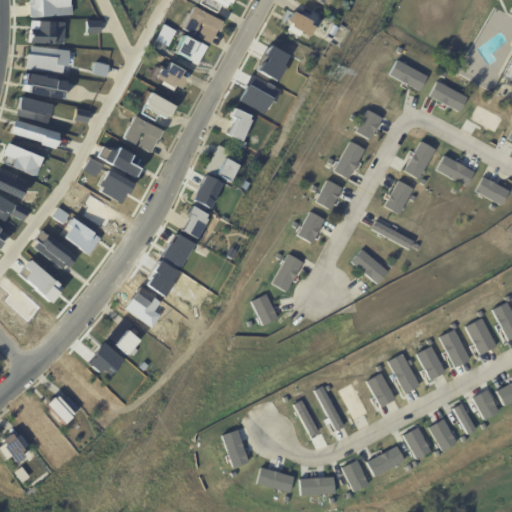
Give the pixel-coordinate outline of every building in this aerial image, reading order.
[(26,0),(27,16),(69,15),(68,0),(26,0)] [(233,0),(230,6),(228,5),(225,9),(219,5),(215,13),(199,4),(201,0),(233,0)] [(221,26),(218,32),(216,32),(210,44),(183,30),(194,8),(223,23),(221,26)] [(301,17),(314,24),(312,28),(315,30),(311,38),(302,33),(300,37),(287,31),(291,24),(289,23),(294,13),(301,17)] [(84,20),(99,20),(99,31),(84,31),(84,20)] [(61,43),(62,21),(27,21),(27,43),(61,43)] [(167,47),(155,41),(164,25),(176,32),(167,47)] [(204,46),(194,65),(184,59),(185,58),(174,52),(183,36),(193,42),(194,41),(204,46)] [(66,50),(26,45),(24,67),(64,72),(66,50)] [(164,58),(161,63),(154,58),(156,54),(164,58)] [(511,82),(501,77),(511,56),(511,82)] [(107,64),(104,75),(89,72),(92,60),(107,64)] [(386,75),(416,91),(424,76),(393,60),(386,75)] [(183,70),(180,75),(184,77),(179,87),(174,84),(173,86),(156,77),(161,68),(166,71),(170,63),(183,70)] [(53,83),(54,78),(22,73),(19,92),(60,98),(63,84),(53,83)] [(486,82),(489,84),(489,85),(491,87),(489,90),(479,85),(481,81),(484,83),(485,81),(486,82)] [(457,111),(464,95),(432,82),(426,98),(457,111)] [(166,104),(174,108),(169,118),(166,116),(164,120),(144,109),(146,105),(145,104),(150,95),(166,104)] [(18,96),(50,104),(45,123),(14,115),(16,105),(15,105),(18,96)] [(467,119),(493,133),(501,118),(475,104),(467,119)] [(85,122),(71,119),(74,107),(88,110),(85,122)] [(250,120),(241,141),(227,134),(233,119),(230,117),(234,109),(249,116),(248,119),(250,120)] [(379,117),(363,110),(353,132),(368,140),(379,117)] [(163,133),(158,142),(157,141),(150,154),(138,147),(144,136),(141,135),(135,146),(123,140),(135,118),(163,133)] [(7,137),(54,144),(56,130),(9,122),(7,137)] [(346,179),(362,149),(347,141),(331,172),(346,179)] [(418,179),(431,147),(415,141),(402,173),(418,179)] [(0,150),(0,154),(10,159),(7,167),(32,176),(39,157),(3,143),(0,150)] [(206,172),(219,147),(242,160),(240,163),(236,161),(234,165),(240,168),(231,185),(216,177),(216,178),(206,172)] [(465,185),(471,170),(439,156),(433,171),(465,185)] [(101,165),(86,158),(81,170),(95,177),(101,165)] [(93,192),(119,203),(128,182),(103,170),(93,192)] [(0,190),(18,198),(23,186),(0,176),(0,190)] [(472,192),(499,205),(506,190),(480,177),(472,192)] [(327,209),(313,202),(325,179),(339,187),(327,209)] [(396,181),(411,190),(397,214),(381,205),(396,181)] [(0,220),(3,222),(7,213),(21,221),(27,212),(0,196),(0,220)] [(49,216),(60,224),(67,214),(56,207),(49,216)] [(194,239),(185,234),(180,231),(189,216),(186,214),(190,207),(205,215),(203,219),(205,220),(202,226),(194,239)] [(294,234),(307,211),(321,218),(308,242),(294,234)] [(411,240),(406,250),(367,228),(373,218),(411,240)] [(58,236),(86,254),(97,237),(69,219),(58,236)] [(222,254),(226,246),(234,249),(229,258),(222,254)] [(385,271),(376,282),(349,260),(358,248),(385,271)] [(283,291),(268,281),(286,253),(301,262),(283,291)] [(55,280),(27,261),(18,274),(46,293),(55,280)] [(263,293),(274,318),(260,325),(249,300),(263,293)] [(489,309),(504,341),(511,336),(511,317),(505,302),(489,309)] [(133,327),(127,334),(139,343),(134,349),(137,351),(132,356),(130,354),(127,358),(114,347),(114,348),(105,341),(123,318),(133,326),(133,327)] [(477,355),(493,346),(479,318),(463,326),(477,355)] [(451,368),(466,361),(452,329),(437,336),(451,368)] [(426,380),(442,373),(429,346),(413,353),(426,380)] [(417,387),(401,353),(385,361),(401,394),(417,387)] [(392,400),(379,373),(363,381),(377,408),(392,400)] [(511,380),(493,390),(500,405),(511,399),(511,380)] [(336,390),(351,421),(366,414),(351,383),(336,390)] [(320,386),(341,424),(332,429),(311,391),(320,386)] [(469,397),(480,420),(495,413),(484,390),(469,397)] [(66,398),(77,409),(70,416),(71,417),(64,425),(45,405),(53,397),(54,399),(57,396),(62,402),(66,398)] [(472,430),(459,403),(450,407),(463,434),(472,430)] [(436,451),(452,445),(442,420),(426,426),(436,451)] [(400,433),(410,459),(426,452),(416,427),(400,433)] [(19,435),(21,434),(30,446),(22,452),(25,457),(16,463),(11,456),(5,460),(0,451),(0,446),(4,444),(5,446),(7,445),(3,440),(12,433),(15,438),(19,435)] [(365,461),(394,446),(402,461),(373,476),(365,461)] [(338,467),(350,492),(365,485),(353,460),(338,467)] [(21,467),(29,478),(22,483),(13,472),(21,467)] [(286,493),(291,477),(258,467),(253,483),(286,493)] [(297,495),(331,494),(331,477),(297,478),(297,495)]
